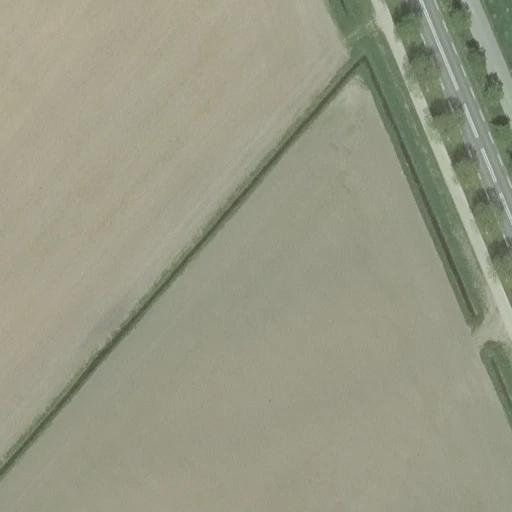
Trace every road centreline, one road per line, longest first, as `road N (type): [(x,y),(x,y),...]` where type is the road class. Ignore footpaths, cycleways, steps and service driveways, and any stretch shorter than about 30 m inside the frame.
road 1 (unclassified): [(511,327),(377,0)]
road 2 (primary): [(511,223),(420,0)]
